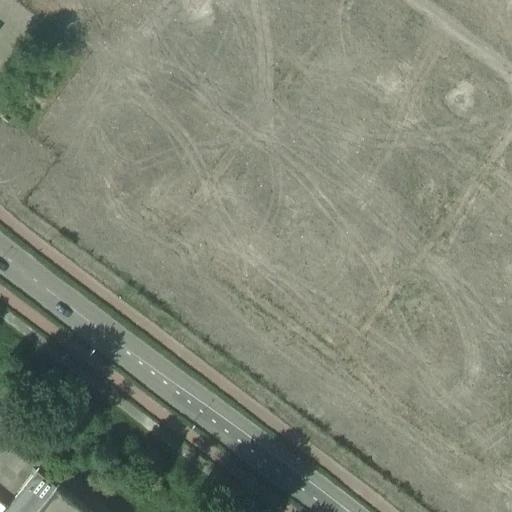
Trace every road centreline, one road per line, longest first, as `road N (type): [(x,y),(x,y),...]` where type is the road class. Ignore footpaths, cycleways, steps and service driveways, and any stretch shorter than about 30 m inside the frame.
road 1 (tertiary): [(327,511),(0,257)]
road 2 (track): [(404,0),(511,79)]
